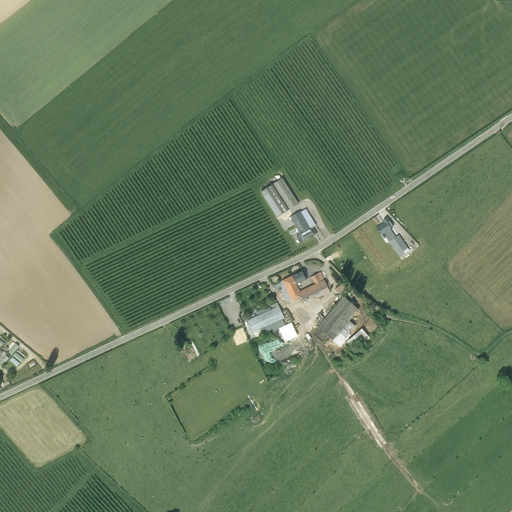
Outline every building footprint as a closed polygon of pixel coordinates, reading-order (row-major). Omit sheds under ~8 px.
[(282,177),(261,191),(277,217),(299,203),(282,177)] [(313,233),(315,232),(312,228),(316,225),(305,209),(290,217),(300,234),(304,241),(314,235),(313,233)] [(384,222),(377,228),(381,235),(384,233),(386,235),(389,233),(388,230),(393,227),(387,218),(383,221),(384,222)] [(304,241),(300,234),(296,236),(300,243),(304,241)] [(399,235),(388,242),(399,257),(409,250),(399,235)] [(279,283),(274,285),(276,290),(280,288),(287,303),(301,296),(303,299),(321,291),(322,292),(324,295),(330,292),(324,280),(321,272),(311,277),(315,284),(300,291),(298,286),(301,284),(300,283),(306,280),(302,271),(292,276),(279,282),(279,283)] [(342,284),(335,289),(338,293),(345,288),(342,284)] [(332,340),(349,321),(359,309),(343,296),(324,319),(322,316),(319,320),(316,323),(319,325),(318,327),(322,330),(321,330),(332,340)] [(264,327),(282,319),(284,318),(277,302),(273,304),(275,308),(271,309),(270,307),(268,308),(267,305),(256,310),(258,315),(247,321),(252,332),(260,329),(264,327)] [(285,326),(279,329),(285,342),(298,336),(291,322),(293,322),(289,312),(286,309),(282,311),(288,324),(285,325),(285,326)] [(264,327),(260,329),(263,336),(279,329),(285,326),(285,325),(282,319),(264,327)] [(349,321),(332,340),(340,347),(347,339),(346,337),(355,326),(349,321)] [(362,328),(347,341),(355,350),(370,337),(362,328)] [(182,338),(177,342),(181,349),(187,346),(182,338)] [(15,344),(8,353),(11,355),(19,347),(15,344)] [(15,353),(12,356),(21,363),(22,363),(22,362),(23,361),(23,360),(24,360),(15,353)] [(1,361),(0,362),(0,365),(2,367),(9,358),(5,356),(3,358),(0,361),(1,361)] [(12,358),(9,361),(17,367),(20,364),(12,358)]
